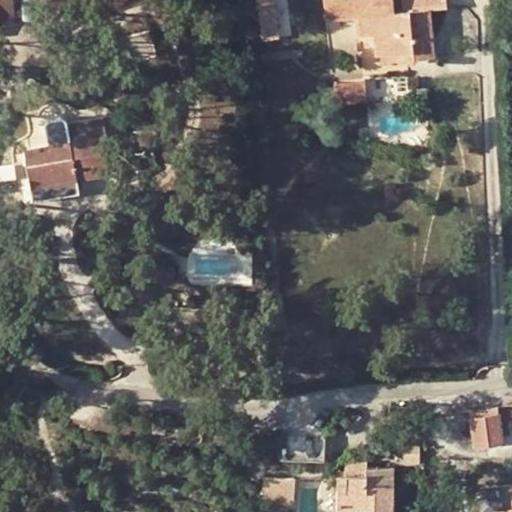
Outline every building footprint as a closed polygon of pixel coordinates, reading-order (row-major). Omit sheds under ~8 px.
[(0,0),(0,22),(14,22),(12,0),(0,0)] [(274,0),(257,0),(264,40),(280,37),(274,0)] [(402,51),(403,59),(434,56),(430,9),(446,7),(445,0),(401,0),(403,10),(393,10),(391,0),(323,0),(325,18),(356,14),(358,34),(374,33),(376,54),(402,51)] [(376,54),(377,62),(403,59),(402,51),(376,54)] [(75,168),(106,163),(102,136),(106,135),(103,114),(67,120),(63,116),(49,118),(44,125),(48,145),(23,148),(29,185),(60,180),(76,178),(75,168)] [(359,141),(359,152),(369,151),(368,141),(359,141)] [(76,178),(107,173),(106,163),(75,168),(76,178)] [(60,180),(29,185),(32,198),(62,194),(60,180)] [(511,433),(511,401),(510,402),(498,405),(503,435),(511,433)] [(503,435),(498,405),(469,409),(474,443),(504,439),(503,435)] [(322,436),(280,434),(279,457),(322,458),(322,436)] [(392,511),(393,467),(366,467),(366,461),(345,460),(345,469),(336,469),(336,511),(392,511)] [(293,477),(264,475),(262,503),(292,506),(293,477)] [(495,511),(511,511),(511,484),(479,489),(482,511),(495,511)]
